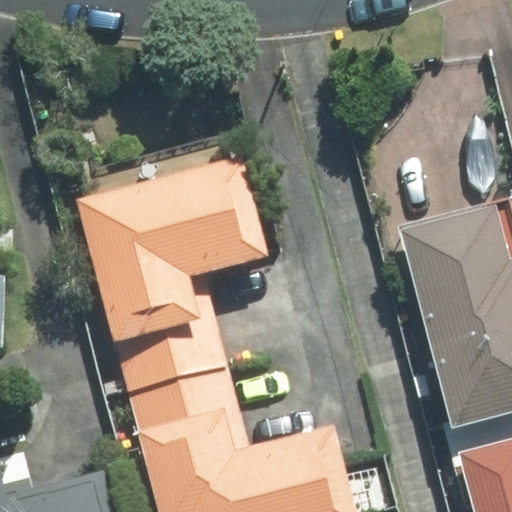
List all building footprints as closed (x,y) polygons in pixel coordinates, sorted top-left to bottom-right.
[(250,161),(85,203),(165,511),(364,511),(343,430),(256,452),(211,277),(276,260),(250,161)] [(511,295),(493,221),(385,248),(439,458),(511,438),(511,295)] [(0,352),(9,352),(11,277),(0,277),(0,352)] [(443,479),(451,511),(511,511),(511,461),(443,479)] [(119,511),(110,476),(36,495),(30,474),(0,481),(0,511),(119,511)]
